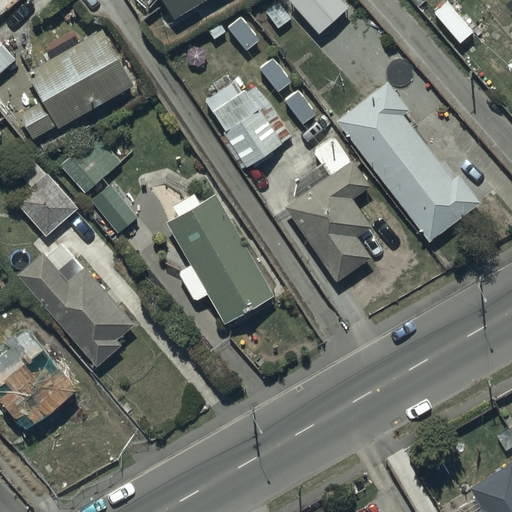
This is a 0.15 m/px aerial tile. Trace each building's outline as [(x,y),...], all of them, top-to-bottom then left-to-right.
[(165,0),(173,12),(192,0),(165,0)] [(343,0),(294,0),(319,27),(346,3),(343,0)] [(101,22),(25,65),(41,94),(16,108),(30,132),(54,119),(56,124),(134,80),(101,22)] [(0,36),(0,69),(16,55),(0,36)] [(386,75),(333,115),(427,237),(478,197),(455,167),(449,172),(400,109),(408,103),(386,75)] [(224,124),(221,126),(244,163),(294,131),(274,99),(260,108),(243,82),(239,85),(234,76),(205,95),(224,124)] [(95,129),(59,160),(85,191),(121,159),(95,129)] [(370,182),(351,155),(335,130),(311,145),(320,159),(295,177),(293,192),(283,200),(333,277),(371,252),(355,229),(369,220),(352,194),(370,182)] [(18,210),(22,207),(44,233),(80,203),(50,167),(10,200),(18,210)] [(110,181),(90,196),(116,230),(136,214),(110,181)] [(273,292),(216,188),(164,217),(188,260),(177,267),(193,296),(206,289),(223,320),(273,292)] [(41,248),(16,270),(88,353),(84,356),(91,364),(119,339),(115,334),(134,318),(85,261),(67,277),(41,248)] [(0,395),(23,426),(76,386),(27,320),(4,337),(8,342),(0,348),(0,395)] [(511,511),(511,458),(511,457),(469,483),(475,493),(445,511),(511,511)]
